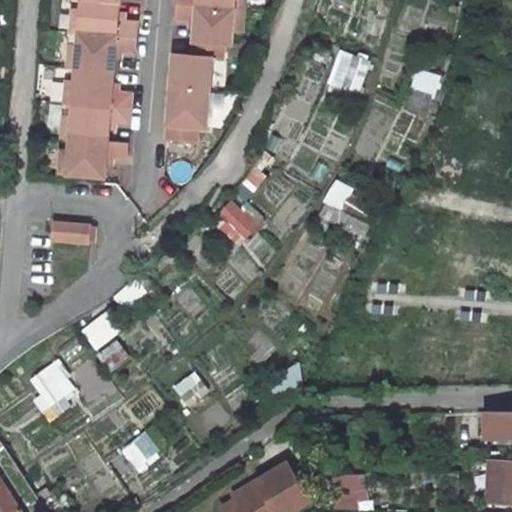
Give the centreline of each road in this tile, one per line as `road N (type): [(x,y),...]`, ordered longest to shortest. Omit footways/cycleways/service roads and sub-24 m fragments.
road 1 (residential): [(149,511),(310,395),(511,392)]
road 2 (residential): [(145,242),(231,154),(263,95),(294,0)]
road 3 (residential): [(131,218),(153,0)]
road 4 (residential): [(30,0),(16,193)]
road 5 (residential): [(4,353),(145,242)]
road 6 (residential): [(16,193),(4,353)]
